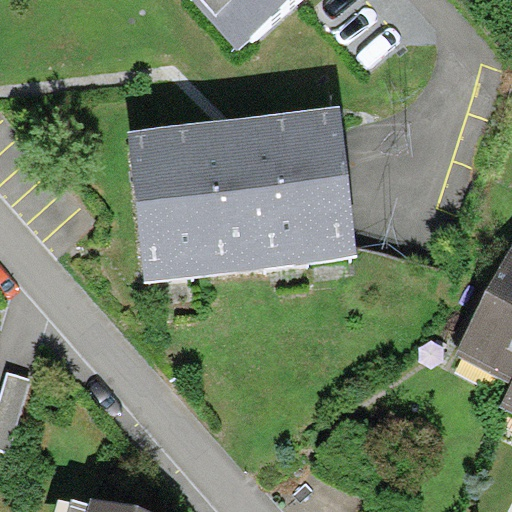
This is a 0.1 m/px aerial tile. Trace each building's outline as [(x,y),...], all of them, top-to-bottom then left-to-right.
[(192,0),(238,53),(299,0),(192,0)] [(234,128),(134,139),(151,280),(350,256),(333,116),(234,128)] [(511,251),(456,357),(511,386),(511,251)] [(30,382),(8,376),(0,407),(0,452),(11,455),(30,382)] [(511,392),(502,411),(511,416),(511,392)]
